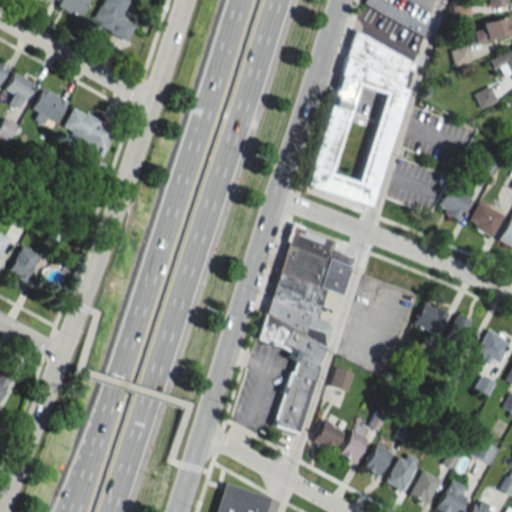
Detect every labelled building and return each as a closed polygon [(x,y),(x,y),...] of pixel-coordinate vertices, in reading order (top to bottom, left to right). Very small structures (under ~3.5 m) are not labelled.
[(58,0),(85,0),(78,14),(57,3),(58,0)] [(100,0),(127,0),(118,17),(133,25),(124,41),(97,26),(99,22),(90,18),(100,0)] [(480,30),(473,30),(473,37),(509,38),(509,20),(481,19),(480,30)] [(411,55),(345,37),(304,189),(371,207),(411,55)] [(468,61),(465,46),(449,50),(452,65),(468,61)] [(511,48),(487,58),(492,69),(498,66),(503,78),(511,74),(511,48)] [(31,83),(11,72),(1,89),(22,100),(31,83)] [(471,95),(480,108),(495,100),(486,86),(471,95)] [(64,102),(39,88),(28,109),(53,122),(64,102)] [(99,121),(84,113),(83,115),(70,107),(60,126),(69,131),(66,138),(91,152),(94,145),(101,148),(108,132),(97,126),(99,121)] [(474,168),(489,176),(496,160),(482,153),(474,168)] [(433,209),(457,221),(468,199),(445,187),(433,209)] [(490,236),(501,213),(475,202),(464,225),(490,236)] [(511,209),(496,240),(511,248),(511,209)] [(256,341),(286,349),(283,359),(288,360),(270,426),(297,433),(327,323),(315,320),(323,290),(340,295),(350,256),(330,250),(333,239),(287,226),(256,341)] [(18,246),(36,255),(22,283),(14,279),(16,275),(5,270),(18,246)] [(446,312),(421,301),(411,325),(436,335),(446,312)] [(476,324),(454,314),(443,338),(464,349),(476,324)] [(493,368),(508,341),(486,328),(471,356),(493,368)] [(511,358),(501,379),(511,384),(511,358)] [(345,391),(351,373),(333,367),(327,384),(345,391)] [(492,382),(479,375),(472,388),(484,395),(492,382)] [(500,407),(511,413),(511,394),(507,392),(500,407)] [(310,441),(330,451),(341,430),(321,420),(310,441)] [(336,455),(353,462),(364,438),(347,430),(336,455)] [(486,464),(496,448),(477,437),(468,453),(486,464)] [(375,476),(389,451),(373,443),(360,468),(375,476)] [(382,481),(400,491),(416,460),(398,451),(382,481)] [(511,483),(511,469),(509,468),(497,489),(505,494),(511,483)] [(407,494),(424,503),(437,478),(419,470),(407,494)] [(455,511),(468,490),(449,479),(433,508),(439,511),(455,511)] [(211,511),(220,483),(267,498),(262,511),(211,511)] [(490,511),(496,502),(478,492),(466,511),(490,511)]
